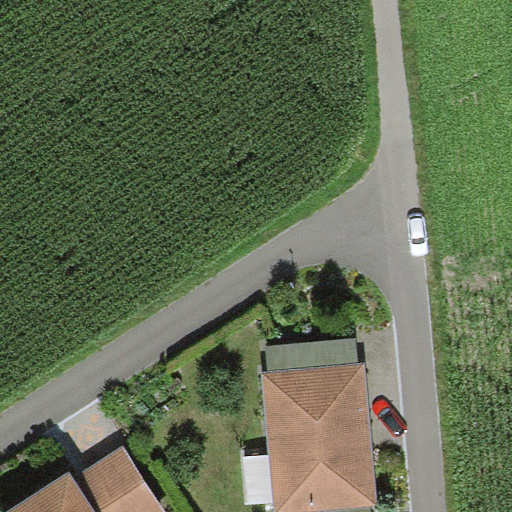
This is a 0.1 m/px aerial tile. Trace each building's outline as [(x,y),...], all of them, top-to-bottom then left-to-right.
[(269,361),(359,354),(357,330),(267,337),(269,361)] [(263,362),(276,504),(282,503),(372,496),(377,495),(372,438),(364,353),(359,354),(269,361),(263,362)] [(124,437),(78,466),(107,511),(156,511),(168,505),(124,437)] [(107,511),(78,466),(70,454),(0,498),(0,504),(5,511),(107,511)] [(373,511),(372,496),(282,503),(283,511),(373,511)]
